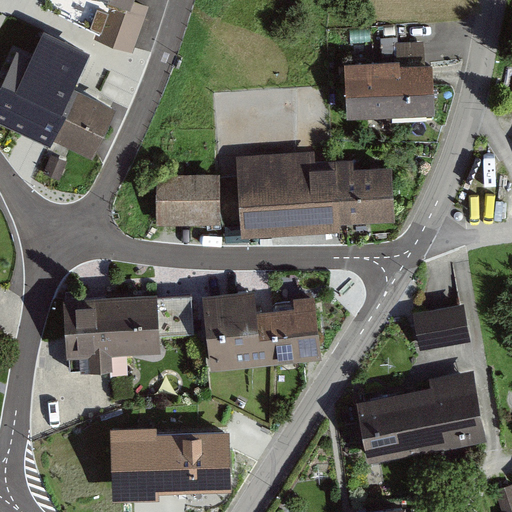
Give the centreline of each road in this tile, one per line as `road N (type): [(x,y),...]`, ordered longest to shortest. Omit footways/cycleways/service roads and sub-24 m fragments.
road 1 (residential): [(56,247),(358,257),(402,269)]
road 2 (tertiary): [(248,511),(402,269)]
road 3 (tertiary): [(402,269),(458,151),(495,0)]
road 4 (residential): [(181,0),(102,193),(56,247)]
road 5 (residential): [(56,247),(0,497)]
